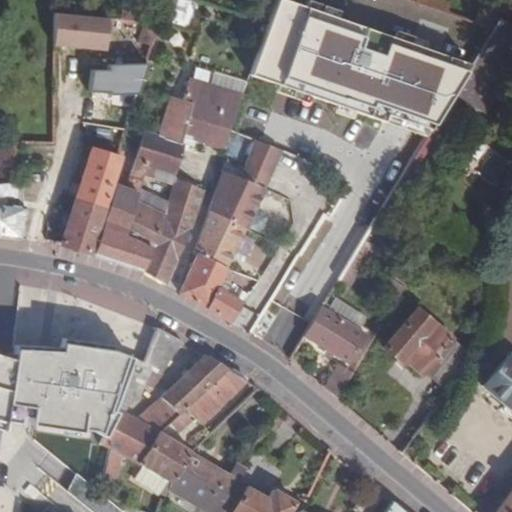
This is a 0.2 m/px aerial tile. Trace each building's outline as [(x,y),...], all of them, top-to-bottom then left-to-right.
[(166,0),(159,28),(179,33),(187,0),(166,0)] [(456,59),(288,0),(276,0),(249,74),(415,131),(456,59)] [(490,0),(480,0),(470,27),(487,33),(492,26),(503,4),(490,0)] [(101,5),(83,2),(82,14),(100,15),(101,5)] [(51,14),(51,43),(102,49),(106,21),(51,14)] [(511,63),(511,38),(492,26),(487,33),(447,97),(458,105),(478,116),(511,63)] [(105,94),(104,95),(134,98),(144,66),(105,63),(104,68),(88,66),(85,92),(105,94)] [(243,85),(212,76),(208,90),(239,99),(243,85)] [(179,146),(180,146),(180,144),(177,142),(181,132),(201,137),(200,140),(212,145),(214,141),(224,143),(227,132),(239,99),(208,90),(183,83),(177,103),(164,99),(152,135),(141,132),(140,135),(139,136),(164,143),(164,142),(179,146)] [(458,105),(447,97),(433,122),(442,128),(458,105)] [(113,188),(92,257),(139,271),(163,285),(183,240),(189,225),(193,215),(199,192),(172,183),(163,205),(137,188),(143,175),(171,183),(172,173),(179,146),(164,142),(164,143),(139,136),(124,183),(131,191),(128,193),(113,188)] [(119,148),(91,140),(61,246),(86,255),(107,187),(119,148)] [(252,142),(235,179),(237,180),(247,184),(256,160),(270,166),(277,151),(252,142)] [(0,143),(0,152),(11,153),(11,144),(0,143)] [(310,144),(305,157),(336,169),(341,156),(310,144)] [(225,175),(221,173),(191,254),(193,258),(176,292),(226,324),(238,302),(214,287),(270,166),(256,160),(247,184),(237,180),(235,179),(225,175)] [(14,199),(13,185),(4,186),(0,188),(0,238),(20,241),(23,207),(5,204),(5,199),(14,199)] [(113,188),(107,187),(86,255),(92,257),(113,188)] [(360,260),(351,255),(334,283),(343,288),(360,260)] [(321,308),(319,307),(301,336),(346,364),(364,337),(325,311),(327,306),(323,303),(321,308)] [(446,341),(414,311),(381,349),(397,363),(400,360),(407,365),(418,375),(446,341)] [(64,344),(50,343),(33,416),(31,423),(82,432),(83,429),(94,431),(104,436),(117,413),(110,410),(113,401),(119,404),(123,396),(125,397),(129,388),(136,391),(146,365),(161,370),(179,337),(157,329),(142,365),(130,360),(113,352),(114,347),(66,336),(64,344)] [(22,414),(33,416),(50,343),(21,341),(17,358),(6,418),(21,421),(22,414)] [(511,360),(502,353),(478,384),(511,411),(511,360)] [(6,418),(17,358),(0,354),(0,418),(6,420),(6,418)] [(130,422),(117,413),(104,436),(96,451),(102,454),(112,459),(128,468),(151,434),(157,428),(166,419),(180,408),(224,369),(202,356),(130,422)] [(400,360),(397,363),(404,369),(407,365),(400,360)] [(349,376),(333,366),(320,387),(335,399),(349,376)] [(244,381),(224,369),(180,408),(194,424),(244,381)] [(119,404),(113,401),(110,410),(117,413),(119,404)] [(170,424),(166,419),(157,428),(161,432),(170,424)] [(184,452),(151,434),(128,468),(164,486),(182,454),(184,452)] [(112,459),(102,454),(95,488),(103,490),(104,485),(106,485),(112,459)] [(224,475),(182,454),(164,486),(212,511),(225,511),(239,486),(240,485),(232,480),(224,475)] [(240,469),(234,464),(224,475),(232,480),(240,469)] [(511,511),(511,483),(490,511),(511,511)] [(368,511),(381,494),(365,484),(349,509),(354,511),(368,511)] [(212,511),(164,486),(162,491),(201,511),(212,511)] [(261,498),(239,486),(225,511),(283,511),(289,502),(266,489),(261,498)] [(400,511),(387,501),(380,511),(400,511)]
